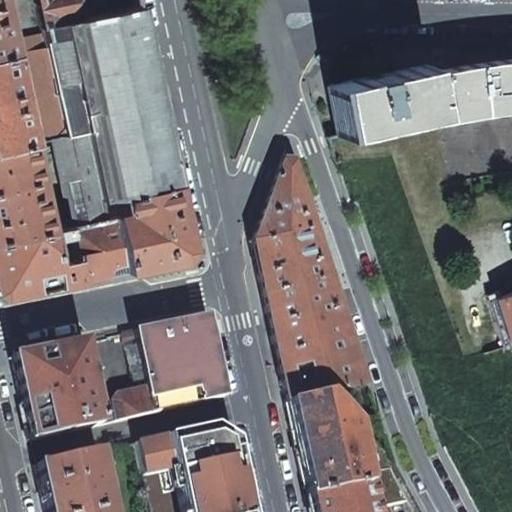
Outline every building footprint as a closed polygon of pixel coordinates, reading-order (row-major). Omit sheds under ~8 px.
[(33,0),(13,0),(24,52),(44,47),(40,28),(39,28),(33,0)] [(33,0),(39,28),(40,28),(78,19),(75,0),(74,0),(33,0)] [(0,57),(10,55),(17,53),(16,48),(9,49),(0,6),(0,57)] [(78,19),(40,28),(44,47),(64,136),(86,132),(101,200),(121,197),(176,185),(137,6),(78,19)] [(427,44),(374,44),(375,63),(375,67),(376,68),(376,72),(377,73),(377,74),(425,64),(426,67),(430,66),(431,72),(433,72),(427,44)] [(44,47),(24,52),(44,140),(50,139),(64,136),(44,47)] [(10,55),(0,57),(0,149),(30,143),(35,142),(33,136),(28,138),(10,55)] [(377,74),(330,84),(341,135),(436,115),(437,124),(466,118),(499,113),(511,112),(511,59),(499,61),(473,64),(462,66),(440,70),(433,72),(431,72),(430,66),(426,67),(425,64),(377,74)] [(30,143),(0,149),(0,241),(105,219),(101,200),(86,132),(64,136),(50,139),(51,146),(53,153),(54,161),(64,204),(44,208),(38,181),(43,181),(42,176),(37,177),(30,143)] [(51,146),(43,147),(44,155),(53,153),(51,146)] [(280,164),(250,244),(285,404),(323,396),(366,387),(343,319),(306,206),(291,164),(280,164)] [(176,185),(121,197),(125,214),(113,216),(114,217),(126,273),(182,261),(190,248),(176,185)] [(0,296),(3,298),(126,273),(114,217),(105,219),(0,241),(0,296)] [(498,291),(486,295),(495,322),(503,348),(511,344),(511,292),(500,297),(498,291)] [(110,402),(114,423),(222,398),(205,317),(119,335),(121,344),(124,345),(133,342),(141,381),(137,383),(138,390),(114,396),(112,399),(110,402)] [(19,400),(28,442),(114,423),(110,402),(112,399),(98,402),(100,413),(96,417),(80,343),(10,358),(19,400)] [(323,396),(285,404),(308,511),(373,511),(364,473),(373,469),(384,500),(404,488),(388,452),(323,396)] [(376,414),(361,422),(384,441),(376,414)] [(247,511),(232,441),(210,427),(130,444),(142,511),(247,511)] [(105,511),(93,454),(33,466),(43,511),(105,511)]
